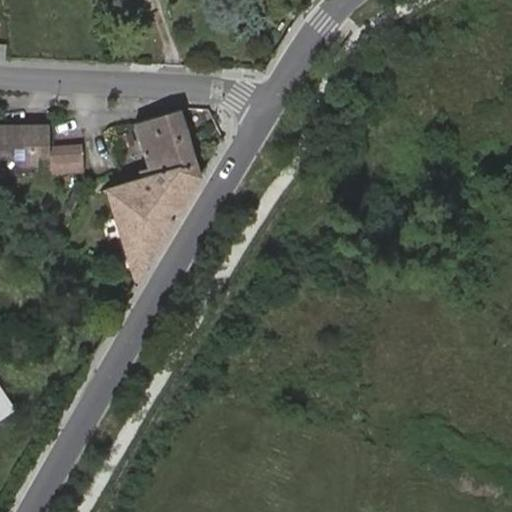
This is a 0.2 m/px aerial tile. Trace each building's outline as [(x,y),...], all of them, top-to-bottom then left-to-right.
[(108,192),(136,284),(201,179),(180,111),(146,123),(136,125),(150,168),(140,172),(143,181),(108,192)] [(32,129),(0,129),(0,154),(5,154),(21,166),(33,165),(33,156),(32,129)] [(48,129),(32,129),(33,156),(48,155),(47,145),(48,129)] [(81,142),(47,145),(48,155),(50,174),(84,171),(81,142)] [(0,414),(12,407),(0,389),(0,414)]
